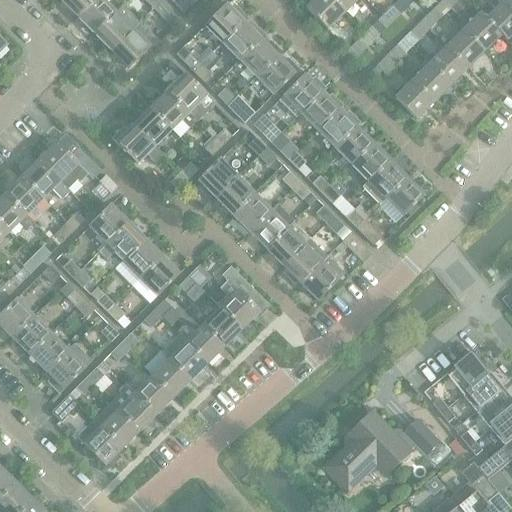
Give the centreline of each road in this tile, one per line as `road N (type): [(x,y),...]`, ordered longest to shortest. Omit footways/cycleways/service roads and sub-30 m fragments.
road 1 (residential): [(197,458),(426,250)]
road 2 (residential): [(0,133),(62,74),(0,8)]
road 3 (residential): [(99,511),(0,412)]
road 4 (residential): [(426,250),(511,142)]
